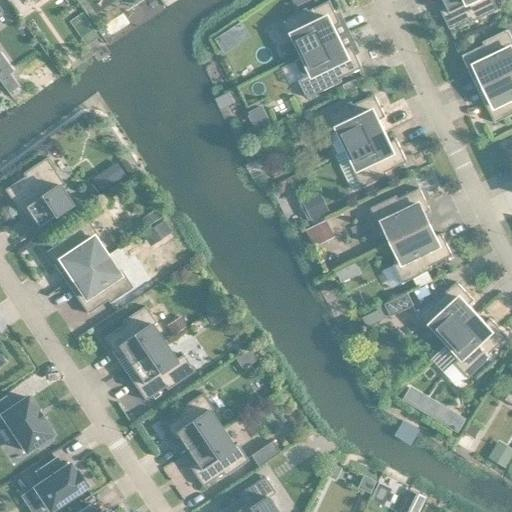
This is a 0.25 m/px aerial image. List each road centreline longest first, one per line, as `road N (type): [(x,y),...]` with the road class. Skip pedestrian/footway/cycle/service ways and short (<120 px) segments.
road 1 (residential): [(380,0),(511,267)]
road 2 (residential): [(164,511),(0,269)]
